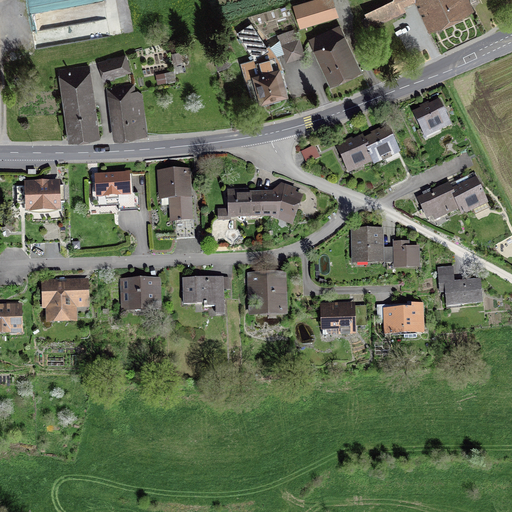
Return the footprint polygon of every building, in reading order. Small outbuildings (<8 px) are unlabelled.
[(318,0),(297,7),(302,25),(335,15),(329,0),(318,0)] [(393,0),(366,13),(367,17),(363,19),(366,26),(403,9),(398,0),(416,0),(429,25),(465,8),(460,0),(393,0)] [(30,13),(36,48),(110,35),(107,18),(97,20),(93,2),(30,13)] [(327,32),(310,40),(329,81),(359,67),(341,29),(329,35),(327,32)] [(289,31),(278,35),(286,58),(303,52),(298,39),(297,40),(295,33),(290,35),(289,31)] [(180,52),(173,54),(175,64),(182,62),(180,52)] [(125,57),(105,63),(109,79),(116,77),(115,73),(128,69),(125,57)] [(285,62),(291,88),(308,85),(302,58),(285,62)] [(278,64),(250,71),(258,101),(286,94),(278,64)] [(89,68),(57,72),(66,140),(98,136),(89,68)] [(173,71),(166,73),(168,81),(175,80),(173,71)] [(139,82),(105,87),(113,137),(147,132),(139,82)] [(21,91),(23,104),(36,102),(35,90),(21,91)] [(438,97),(411,110),(424,136),(451,123),(438,97)] [(399,152),(388,128),(363,140),(373,160),(375,163),(399,152)] [(373,160),(363,140),(362,137),(337,148),(349,172),(373,160)] [(453,139),(446,142),(453,155),(459,152),(453,139)] [(446,142),(441,145),(447,158),(453,155),(446,142)] [(301,151),(307,163),(321,157),(315,145),(301,151)] [(441,145),(435,148),(441,160),(447,158),(441,145)] [(435,148),(429,150),(435,163),(441,160),(435,148)] [(429,150),(423,153),(429,166),(435,163),(429,150)] [(423,153),(417,156),(423,169),(429,166),(423,153)] [(417,156),(411,159),(417,172),(423,169),(417,156)] [(411,159),(404,162),(411,175),(417,172),(411,159)] [(162,199),(172,198),(174,219),(196,218),(195,197),(193,197),(192,168),(161,170),(162,199)] [(101,174),(103,200),(138,197),(136,172),(101,174)] [(487,201),(474,175),(451,187),(453,192),(450,194),(457,208),(461,215),(487,201)] [(451,187),(447,180),(415,197),(425,217),(431,214),(434,219),(457,208),(450,194),(453,192),(451,187)] [(278,195),(262,195),(262,215),(280,214),(278,218),(291,223),(303,193),(282,185),(278,195)] [(27,197),(28,209),(59,208),(59,203),(65,203),(64,187),(17,188),(17,198),(27,197)] [(219,210),(219,220),(262,219),(262,215),(262,195),(261,191),(229,192),(230,209),(219,210)] [(176,222),(177,239),(195,238),(193,221),(176,222)] [(379,231),(356,232),(357,263),(380,262),(379,231)] [(406,244),(396,244),(396,248),(384,248),(385,263),(396,262),(397,265),(417,264),(417,249),(407,250),(406,244)] [(481,302),(480,279),(453,280),(452,266),(437,267),(439,292),(445,292),(446,304),(481,302)] [(284,271),(246,272),(247,314),(286,312),(284,271)] [(222,276),(181,277),(182,304),(214,303),(215,312),(223,312),(223,303),(222,276)] [(159,278),(118,279),(119,309),(160,308),(159,278)] [(78,321),(78,307),(89,307),(88,279),(42,281),(43,309),(46,308),(47,321),(78,321)] [(412,306),(384,307),(385,333),(425,331),(424,301),(412,302),(412,306)] [(353,302),(319,303),(320,332),(354,331),(353,302)] [(23,304),(0,304),(0,332),(24,331),(23,304)]
